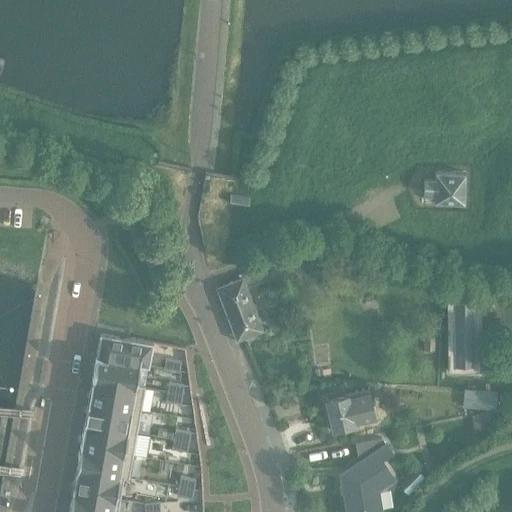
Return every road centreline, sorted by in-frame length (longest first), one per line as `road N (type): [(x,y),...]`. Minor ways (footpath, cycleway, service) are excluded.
road 1 (residential): [(270,511),(261,457),(191,282),(185,245),(212,0)]
road 2 (residential): [(0,194),(72,216),(89,243),(40,511)]
